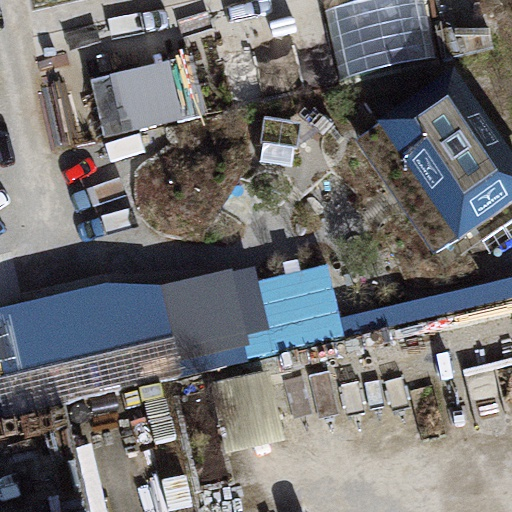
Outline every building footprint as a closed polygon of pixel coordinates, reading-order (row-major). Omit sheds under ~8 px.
[(28,0),(32,15),(97,0),(28,0)] [(427,9),(334,15),(339,84),(432,77),(427,9)] [(96,88),(108,145),(187,128),(174,71),(96,88)] [(511,155),(456,73),(355,141),(394,199),(433,257),(511,203),(511,155)] [(184,135),(113,170),(101,199),(107,225),(134,247),(173,254),(202,243),(249,163),(234,131),(184,135)] [(106,287),(0,312),(0,370),(3,383),(171,342),(159,290),(106,287)] [(218,395),(229,461),(285,451),(274,386),(218,395)]
